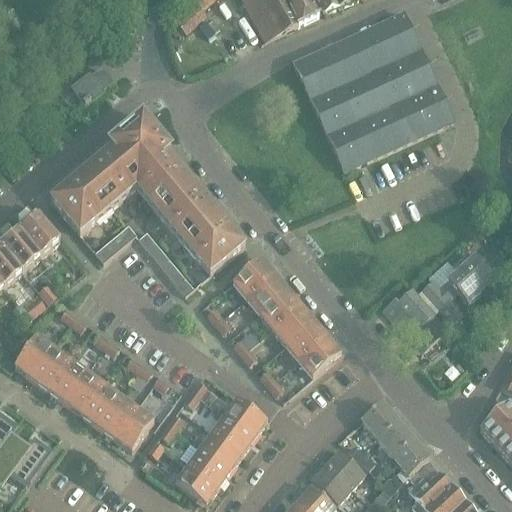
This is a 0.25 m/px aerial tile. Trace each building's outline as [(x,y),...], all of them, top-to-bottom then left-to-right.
[(189,0),(191,2),(170,20),(186,38),(207,19),(202,14),(217,0),(189,0)] [(237,0),(263,47),(281,39),(262,0),(237,0)] [(262,0),(281,39),(298,31),(283,0),(262,0)] [(283,0),(298,31),(318,21),(306,0),(283,0)] [(312,0),(322,18),(323,19),(340,11),(333,0),(312,0)] [(333,0),(340,11),(357,4),(354,0),(333,0)] [(344,179),(361,171),(453,128),(402,19),(293,70),(344,179)] [(89,78),(71,91),(85,110),(103,97),(101,95),(111,87),(101,73),(90,80),(89,78)] [(112,152),(49,204),(79,239),(135,192),(209,280),(244,251),(165,156),(169,154),(141,121),(109,148),(112,152)] [(133,208),(127,213),(133,220),(139,214),(133,208)] [(16,233),(40,262),(59,246),(35,217),(16,233)] [(152,221),(145,228),(151,235),(159,229),(152,221)] [(119,237),(128,246),(136,239),(128,230),(119,237)] [(0,245),(0,251),(21,277),(40,262),(16,233),(0,245)] [(111,244),(119,253),(128,246),(119,237),(111,244)] [(137,244),(145,253),(154,246),(146,237),(137,244)] [(93,240),(88,244),(89,249),(94,251),(98,248),(98,243),(93,240)] [(103,251),(111,260),(119,253),(111,244),(103,251)] [(145,253),(153,263),(162,256),(154,246),(145,253)] [(0,289),(3,293),(21,277),(0,251),(0,289)] [(94,258),(103,267),(111,260),(103,251),(95,257),(94,258)] [(153,263),(161,272),(170,265),(162,256),(153,263)] [(422,297),(417,302),(434,321),(439,316),(451,330),(461,321),(449,307),(446,304),(456,296),(467,309),(484,294),(481,291),(491,282),(474,263),(470,266),(464,260),(451,272),(446,266),(427,283),(432,288),(422,297)] [(261,263),(232,287),(246,304),(275,279),(261,263)] [(161,272),(169,282),(177,275),(170,265),(161,272)] [(202,273),(193,280),(198,287),(207,279),(202,273)] [(169,282),(177,291),(185,284),(177,275),(169,282)] [(275,279),(246,304),(259,319),(288,295),(275,279)] [(177,291),(185,301),(193,294),(192,293),(185,284),(177,291)] [(47,290),(39,297),(48,309),(53,305),(57,302),(47,290)] [(288,295),(259,319),(272,335),(301,311),(288,295)] [(447,336),(434,321),(417,302),(412,296),(398,309),(395,305),(382,316),(420,359),(447,336)] [(23,314),(31,324),(46,312),(37,302),(23,314)] [(301,311),(272,335),(285,351),(314,326),(301,311)] [(207,320),(215,330),(223,323),(214,313),(207,320)] [(60,322),(70,330),(76,322),(66,314),(60,322)] [(76,322),(70,330),(80,337),(86,329),(76,322)] [(215,330),(223,339),(231,333),(223,323),(215,330)] [(314,326),(285,351),(298,366),(327,342),(314,326)] [(92,346),(103,354),(109,346),(98,338),(92,346)] [(14,370),(31,383),(53,352),(36,340),(14,370)] [(327,342),(298,366),(312,383),(341,358),(327,342)] [(233,351),(241,361),(249,354),(241,345),(233,351)] [(109,346),(103,354),(113,361),(119,353),(109,346)] [(53,352),(31,383),(47,395),(70,364),(53,352)] [(241,361),(249,371),(257,364),(249,354),(241,361)] [(125,370),(136,378),(142,370),(131,362),(125,370)] [(70,364),(47,395),(64,407),(86,376),(70,364)] [(142,370),(136,378),(146,385),(152,377),(142,370)] [(511,370),(499,393),(511,399),(511,370)] [(86,376),(64,407),(80,419),(103,388),(86,376)] [(259,382),(267,392),(275,385),(267,376),(259,382)] [(163,398),(169,389),(158,382),(152,390),(163,398)] [(267,392),(275,402),(283,395),(275,385),(267,392)] [(198,387),(190,397),(199,403),(206,393),(198,387)] [(103,388),(80,419),(97,431),(119,400),(103,388)] [(190,397),(183,407),(191,413),(199,403),(190,397)] [(119,400),(97,431),(113,443),(136,413),(119,400)] [(224,421),(254,443),(267,426),(236,404),(224,421)] [(495,451),(511,434),(511,411),(508,407),(481,432),(479,434),(482,437),(493,449),(495,451)] [(360,426),(376,444),(397,427),(382,409),(360,426)] [(136,413),(113,443),(131,456),(153,425),(136,413)] [(0,451),(17,429),(0,417),(0,451)] [(174,420),(166,430),(175,436),(182,426),(174,420)] [(212,438),(242,460),(254,443),(224,421),(212,438)] [(376,444),(392,463),(413,445),(397,427),(376,444)] [(17,429),(0,451),(0,491),(1,492),(9,481),(25,492),(52,455),(33,442),(28,450),(12,438),(17,430),(17,429)] [(166,430),(159,440),(167,446),(175,436),(166,430)] [(511,434),(495,451),(496,452),(508,465),(509,467),(511,464),(511,434)] [(200,454),(230,476),(242,460),(212,438),(200,454)] [(416,475),(428,465),(429,464),(413,445),(392,463),(408,482),(409,481),(416,475)] [(155,446),(147,457),(155,463),(163,452),(155,446)] [(350,460),(368,476),(374,469),(356,453),(350,460)] [(187,470),(218,493),(230,476),(200,454),(187,470)] [(324,470),(351,494),(365,479),(338,455),(324,470)] [(428,465),(416,475),(427,487),(438,478),(428,465)] [(205,510),(218,493),(187,470),(175,488),(205,510)] [(310,485),(337,510),(351,494),(324,470),(310,485)] [(415,489),(408,495),(417,505),(411,510),(412,511),(428,511),(451,492),(438,478),(427,487),(416,475),(409,481),(415,489)] [(451,492),(428,511),(459,511),(465,507),(451,492)] [(294,511),(295,511),(331,511),(310,493),(294,511)] [(382,496),(373,505),(380,511),(388,502),(382,496)]
